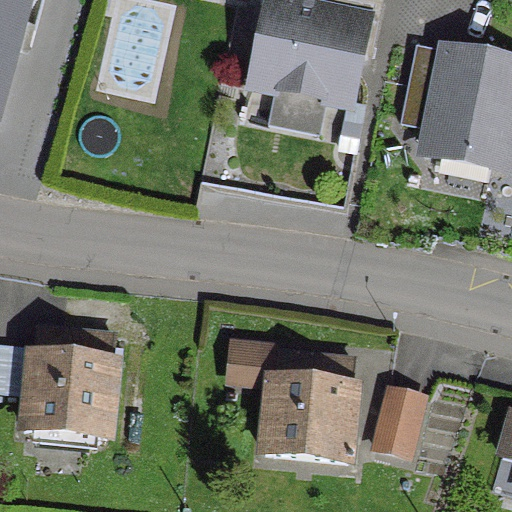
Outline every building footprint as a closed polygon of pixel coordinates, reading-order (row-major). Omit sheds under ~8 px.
[(0,0),(0,125),(33,0),(0,0)] [(256,0),(255,4),(265,6),(248,88),(343,108),(351,69),(362,61),(373,8),(333,0),(256,0)] [(499,173),(511,109),(511,70),(411,50),(395,129),(425,135),(420,157),(499,173)] [(343,112),(338,136),(353,139),(358,115),(343,112)] [(30,359),(28,358),(20,434),(100,442),(109,342),(33,334),(30,359)] [(16,353),(0,351),(0,396),(12,398),(16,353)] [(346,391),(348,366),(272,358),(269,383),(267,383),(259,458),(339,467),(347,391),(346,391)] [(416,396),(384,389),(371,448),(403,455),(416,396)] [(431,463),(435,445),(420,442),(416,459),(431,463)]
